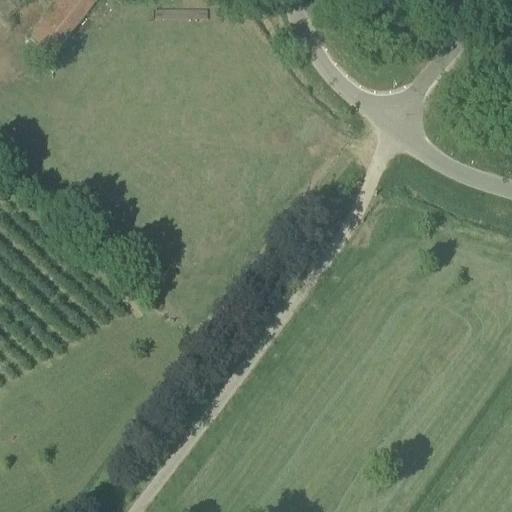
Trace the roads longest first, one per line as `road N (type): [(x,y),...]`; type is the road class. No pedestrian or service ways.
road 1 (unclassified): [(397,132),(336,83),(288,0)]
road 2 (unclassified): [(397,132),(493,0)]
road 3 (unclassified): [(511,192),(461,177),(397,132)]
